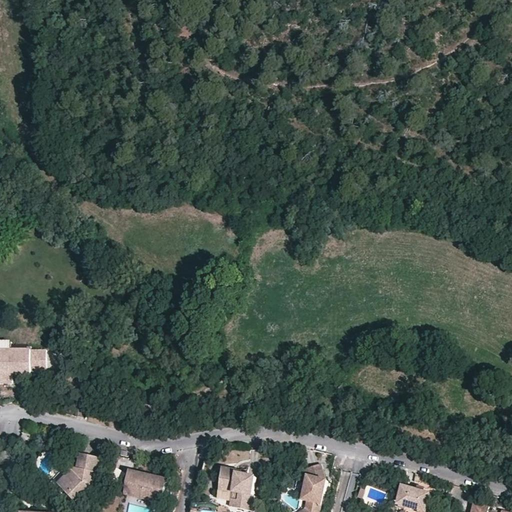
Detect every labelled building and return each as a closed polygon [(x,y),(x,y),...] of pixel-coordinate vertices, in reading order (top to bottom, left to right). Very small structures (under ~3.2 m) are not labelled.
[(32,374),(31,352),(0,351),(0,373),(14,374),(32,374)] [(58,483),(68,495),(73,491),(78,498),(89,489),(94,490),(102,460),(83,455),(77,475),(73,472),(58,483)] [(330,482),(321,464),(311,469),(314,476),(306,499),(310,501),(308,511),(306,511),(320,511),(322,507),(320,505),(324,494),(326,494),(330,482)] [(234,489),(233,495),(239,497),(238,503),(236,510),(245,511),(250,511),(254,498),(252,498),(256,479),(238,475),(239,471),(225,468),(221,486),(234,489)] [(132,473),(129,490),(135,491),(140,498),(152,500),(157,495),(164,497),(167,481),(132,473)] [(219,492),(233,495),(234,489),(221,486),(219,492)] [(423,511),(427,511),(432,495),(405,488),(400,506),(423,511)] [(135,491),(129,490),(128,495),(140,498),(135,491)] [(73,491),(68,495),(73,502),(78,498),(73,491)] [(236,510),(238,503),(231,501),(230,508),(236,510)]
